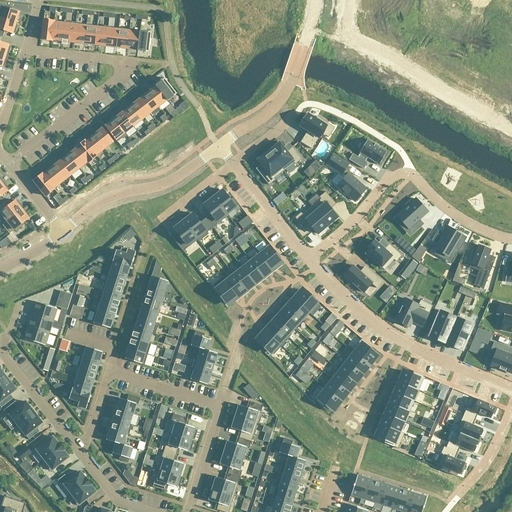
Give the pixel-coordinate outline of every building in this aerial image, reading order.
[(0,18),(16,24),(19,13),(9,10),(9,8),(3,6),(2,8),(0,7),(0,18)] [(0,37),(2,38),(4,32),(12,34),(13,33),(14,34),(16,28),(14,28),(16,24),(0,18),(0,37)] [(54,22),(43,21),(40,40),(51,42),(54,22)] [(51,42),(52,42),(52,41),(62,42),(64,24),(54,23),(54,22),(51,42)] [(62,42),(73,43),(75,26),(75,23),(65,22),(64,24),(62,42)] [(86,27),(75,26),(73,43),(84,44),(86,27)] [(96,28),(86,27),(84,44),(94,46),(96,28)] [(94,46),(105,47),(107,29),(108,27),(103,27),(103,29),(96,28),(94,46)] [(118,31),(107,29),(105,47),(116,48),(118,31)] [(129,32),(118,31),(116,48),(127,49),(129,32)] [(140,32),(139,32),(139,33),(129,32),(127,49),(137,51),(137,52),(140,32)] [(137,52),(148,53),(151,33),(140,32),(137,52)] [(0,54),(5,57),(6,53),(8,53),(10,48),(8,47),(8,46),(0,43),(0,37),(0,54)] [(176,95),(164,79),(155,86),(167,102),(168,104),(172,101),(171,99),(176,95)] [(147,93),(158,107),(166,101),(167,102),(155,86),(156,87),(147,93)] [(150,114),(158,107),(147,93),(139,100),(150,114)] [(139,100),(130,107),(141,121),(150,114),(139,100)] [(141,121),(130,107),(122,113),(133,127),(141,121)] [(122,113),(113,120),(124,134),(133,127),(122,113)] [(163,123),(168,120),(164,115),(159,119),(163,123)] [(307,115),(300,127),(307,132),(300,143),(311,150),(328,124),(316,117),(315,120),(307,115)] [(126,137),(124,134),(113,120),(104,127),(117,143),(122,139),(123,140),(126,137)] [(148,130),(151,133),(155,129),(152,125),(147,128),(148,130)] [(104,149),(113,143),(102,129),(93,136),(104,149)] [(96,156),(104,149),(93,136),(85,142),(84,141),(96,157),(96,156)] [(88,164),(96,157),(84,141),(76,148),(88,164)] [(352,154),(348,161),(363,170),(367,164),(365,162),(367,159),(378,166),(387,153),(367,141),(359,154),(360,154),(357,158),(352,154)] [(270,150),(268,152),(283,171),(294,163),(295,165),(301,160),(291,148),(286,152),(283,148),(279,144),(270,151),(270,150)] [(87,164),(88,164),(76,148),(75,148),(76,149),(68,156),(79,169),(87,163),(87,164)] [(266,154),(257,161),(261,165),(264,169),(259,174),(268,186),(274,181),(273,179),(283,171),(268,152),(266,154)] [(70,176),(79,169),(68,156),(59,162),(70,176)] [(333,156),(326,166),(341,176),(342,175),(345,178),(337,187),(355,202),(356,203),(362,197),(360,196),(366,190),(348,174),(348,175),(344,171),(348,166),(333,156)] [(321,167),(315,161),(310,166),(316,172),(321,167)] [(62,183),(70,176),(59,162),(51,169),(62,183)] [(53,189),(62,183),(51,169),(43,175),(42,175),(54,190),(53,189)] [(45,197),(54,190),(42,175),(33,182),(45,197)] [(84,177),(80,181),(84,185),(88,182),(86,179),(84,177)] [(300,194),(306,190),(302,186),(297,191),(300,194)] [(223,191),(213,198),(226,215),(238,205),(233,199),(230,201),(223,191)] [(320,200),(311,207),(327,227),(337,218),(330,210),(328,207),(334,203),(325,193),(319,198),(320,200)] [(282,202),(278,197),(273,202),(276,207),(282,202)] [(213,198),(204,206),(211,215),(218,224),(228,217),(226,215),(213,198)] [(404,210),(397,217),(408,229),(419,220),(427,212),(415,200),(412,203),(410,201),(402,208),(404,210)] [(8,207),(4,202),(0,205),(0,216),(5,223),(7,222),(22,210),(19,207),(20,206),(17,201),(16,203),(15,201),(8,207)] [(301,213),(294,218),(303,229),(308,224),(317,235),(327,227),(311,207),(302,215),(301,213)] [(21,227),(20,226),(29,219),(22,210),(7,222),(13,231),(15,230),(16,231),(21,227)] [(193,215),(183,222),(197,240),(197,241),(198,243),(208,235),(207,233),(199,223),(193,215)] [(218,224),(211,215),(205,219),(212,229),(218,224)] [(247,217),(238,224),(243,231),(253,223),(247,217)] [(207,233),(212,229),(205,219),(199,223),(207,233)] [(183,222),(174,229),(181,238),(188,248),(197,241),(197,240),(183,222)] [(436,232),(430,242),(437,245),(434,249),(447,257),(452,249),(458,252),(464,242),(458,239),(460,236),(447,228),(443,235),(436,232)] [(130,230),(123,237),(128,242),(135,235),(130,230)] [(243,235),(235,241),(241,248),(248,242),(246,240),(243,235)] [(225,237),(221,240),(225,245),(228,243),(229,242),(225,237)] [(7,238),(0,242),(0,247),(1,250),(12,244),(7,238)] [(188,248),(181,238),(175,243),(182,252),(188,248)] [(369,250),(365,254),(384,271),(393,260),(396,262),(401,256),(388,245),(385,249),(384,250),(374,242),(368,248),(369,250)] [(404,242),(400,247),(410,256),(415,251),(404,242)] [(209,250),(213,255),(216,253),(218,251),(214,246),(209,250)] [(267,246),(257,253),(271,270),(280,263),(278,261),(280,259),(274,251),(272,253),(268,247),(267,246)] [(478,246),(469,268),(479,272),(473,286),(483,290),(493,265),(486,262),(489,256),(491,251),(478,246)] [(116,251),(112,262),(130,268),(135,252),(127,250),(121,248),(120,252),(116,251)] [(418,264),(423,256),(416,252),(411,258),(418,264)] [(257,253),(249,260),(262,277),(271,270),(257,253)] [(249,260),(240,267),(254,284),(262,277),(249,260)] [(110,272),(126,278),(130,268),(112,262),(113,262),(110,272)] [(419,265),(416,271),(424,276),(428,270),(419,265)] [(344,276),(343,277),(348,282),(349,281),(363,293),(371,285),(376,289),(382,283),(367,269),(362,275),(359,273),(352,266),(344,276)] [(108,277),(110,272),(93,267),(88,270),(108,277)] [(240,267),(231,274),(233,276),(233,275),(245,290),(254,284),(240,267)] [(104,282),(123,288),(126,278),(110,272),(106,282),(104,282)] [(225,282),(237,297),(245,290),(233,275),(233,276),(225,282)] [(148,287),(164,293),(168,282),(151,277),(148,287)] [(222,278),(212,286),(215,289),(219,294),(217,296),(223,304),(223,303),(225,302),(227,304),(237,297),(225,282),(222,278)] [(101,292),(120,298),(123,288),(104,282),(101,292)] [(148,287),(144,298),(161,303),(164,293),(148,287)] [(458,293),(465,296),(467,291),(460,288),(458,293)] [(303,292),(295,300),(309,313),(308,313),(312,317),(320,308),(317,305),(312,300),(314,299),(314,298),(307,291),(306,292),(305,294),(303,292)] [(467,291),(465,296),(473,300),(475,294),(467,291)] [(98,302),(117,309),(120,298),(101,292),(98,302)] [(164,315),(167,305),(161,303),(144,298),(141,308),(158,313),(164,315)] [(295,300),(287,308),(302,321),(308,313),(309,313),(295,300)] [(405,300),(395,321),(408,328),(412,320),(415,322),(415,323),(422,327),(432,307),(420,301),(418,306),(405,300)] [(31,315),(53,322),(57,309),(35,302),(31,315)] [(94,313),(113,319),(117,309),(98,302),(98,303),(100,303),(97,313),(94,312),(94,313)] [(511,305),(500,303),(498,314),(505,316),(502,330),(511,332),(511,305)] [(79,308),(73,306),(70,313),(77,315),(79,308)] [(155,323),(158,313),(141,308),(138,318),(155,323)] [(280,316),(294,329),(302,321),(287,308),(280,316)] [(439,311),(428,337),(444,344),(456,318),(439,311)] [(110,329),(113,319),(94,313),(91,323),(110,329)] [(186,315),(178,313),(176,319),(184,321),(186,315)] [(27,327),(49,334),(53,322),(31,315),(27,327)] [(280,316),(273,324),(287,337),(294,329),(280,316)] [(138,318),(135,328),(151,334),(155,335),(158,325),(155,323),(138,318)] [(456,318),(444,344),(461,351),(472,325),(456,318)] [(273,324),(266,332),(281,347),(289,338),(287,337),(273,324)] [(49,334),(27,327),(23,340),(45,347),(49,334)] [(131,339),(148,344),(151,334),(135,328),(134,329),(131,339)] [(481,344),(484,345),(486,340),(489,341),(491,335),(478,329),(473,340),(468,352),(476,355),(481,344)] [(198,348),(208,351),(211,341),(203,338),(204,335),(195,332),(190,347),(198,349),(198,348)] [(266,332),(258,341),(260,343),(258,345),(265,352),(266,352),(267,350),(272,354),(273,356),(281,347),(266,332)] [(150,345),(148,344),(131,339),(128,349),(147,355),(150,345)] [(68,342),(62,340),(58,351),(62,352),(65,353),(68,342)] [(361,340),(351,352),(367,364),(375,355),(370,351),(371,349),(372,348),(361,340)] [(511,349),(493,343),(490,352),(495,354),(491,366),(499,369),(498,370),(505,372),(505,371),(511,373),(511,357),(510,357),(511,354),(511,353),(511,349)] [(80,358),(99,364),(103,353),(86,348),(82,358),(80,357),(80,358)] [(195,358),(214,365),(217,354),(208,351),(198,348),(198,349),(200,350),(197,359),(195,358)] [(125,360),(144,366),(147,355),(128,349),(125,360)] [(310,357),(316,362),(320,356),(314,351),(310,357)] [(351,352),(344,361),(360,373),(367,364),(351,352)] [(178,353),(176,359),(182,362),(184,355),(183,355),(178,353)] [(45,358),(41,370),(48,372),(51,360),(45,358)] [(77,368),(96,374),(99,364),(80,358),(77,368)] [(191,369),(210,375),(214,365),(195,358),(191,369)] [(61,363),(55,361),(52,370),(58,372),(61,363)] [(344,361),(337,370),(353,382),(360,373),(344,361)] [(305,364),(300,369),(306,373),(310,368),(305,364)] [(76,379),(93,384),(96,374),(77,368),(79,369),(76,379)] [(191,369),(188,380),(207,386),(210,375),(191,369)] [(337,370),(330,379),(346,391),(353,382),(337,370)] [(52,371),(50,377),(59,380),(60,374),(52,371)] [(405,373),(400,384),(419,392),(423,393),(427,384),(421,381),(423,376),(413,372),(412,374),(411,376),(405,373)] [(71,389),(90,395),(90,394),(93,384),(76,379),(73,389),(71,388),(71,389)] [(330,379),(323,388),(339,400),(346,391),(330,379)] [(8,380),(0,386),(0,407),(1,409),(13,399),(10,395),(15,390),(10,384),(10,383),(8,380)] [(55,390),(58,395),(61,386),(56,384),(52,387),(55,390)] [(400,384),(396,394),(412,401),(415,402),(419,392),(400,384)] [(440,385),(437,390),(446,394),(449,389),(440,385)] [(325,389),(316,401),(324,407),(324,406),(325,405),(332,409),(339,400),(323,388),(325,389)] [(71,389),(67,399),(74,401),(73,405),(77,406),(77,407),(85,410),(90,395),(71,389)] [(396,394),(392,405),(415,415),(415,414),(408,411),(412,401),(396,394)] [(455,397),(450,394),(445,405),(451,408),(455,397)] [(136,404),(136,405),(137,406),(140,399),(128,395),(126,401),(136,404)] [(119,399),(116,410),(132,415),(136,405),(136,404),(126,401),(119,399)] [(467,408),(464,415),(475,420),(477,414),(490,419),(492,415),(494,416),(497,409),(475,399),(471,410),(467,408)] [(17,426),(18,426),(34,413),(25,403),(19,407),(17,404),(5,413),(16,427),(17,426)] [(235,418),(256,424),(262,406),(250,403),(248,409),(238,406),(238,408),(236,407),(233,416),(235,417),(235,418)] [(392,405),(387,415),(403,422),(406,423),(408,418),(413,420),(415,415),(392,405)] [(451,410),(445,407),(441,417),(447,419),(451,410)] [(112,420),(129,425),(132,415),(116,410),(112,420)] [(34,413),(18,426),(29,440),(39,432),(36,428),(41,423),(36,417),(34,413)] [(435,420),(437,417),(431,414),(428,421),(434,423),(435,420)] [(169,433),(191,440),(191,439),(193,440),(196,431),(194,431),(195,428),(185,425),(187,419),(173,415),(171,422),(173,422),(169,433)] [(387,415),(383,426),(404,435),(404,434),(399,432),(403,422),(387,415)] [(464,415),(456,432),(477,442),(479,437),(481,438),(484,431),(472,426),(475,420),(464,415)] [(239,439),(251,442),(256,424),(235,418),(234,418),(232,418),(229,427),(232,427),(231,429),(241,433),(239,439)] [(109,431),(126,436),(128,437),(131,426),(129,425),(112,420),(109,431)] [(152,421),(146,420),(143,429),(149,431),(152,421)] [(383,426),(378,437),(385,440),(384,442),(384,443),(397,449),(404,435),(383,426)] [(123,446),(126,436),(109,431),(106,441),(115,444),(123,446)] [(443,448),(457,454),(459,448),(474,454),(477,447),(475,446),(477,442),(456,432),(456,433),(458,434),(453,444),(448,442),(446,448),(443,448)] [(163,451),(175,455),(177,449),(187,452),(188,450),(190,451),(193,442),(191,441),(191,440),(169,433),(165,448),(163,451)] [(60,448),(52,438),(34,452),(42,462),(60,448)] [(223,454),(242,460),(246,448),(249,449),(251,442),(239,439),(237,445),(227,442),(226,444),(224,443),(221,452),(224,452),(223,454)] [(288,456),(296,458),(299,448),(291,446),(292,442),(283,439),(279,454),(288,457),(288,456)] [(415,454),(414,456),(422,460),(428,445),(420,442),(419,444),(423,451),(415,454)] [(143,452),(145,445),(139,443),(137,450),(143,452)] [(132,448),(123,446),(115,444),(112,454),(120,457),(119,460),(128,463),(132,448)] [(31,453),(26,448),(17,455),(21,461),(31,453)] [(68,458),(60,448),(42,462),(50,472),(68,458)] [(442,455),(437,466),(442,468),(441,470),(449,474),(450,471),(457,474),(459,475),(461,471),(463,472),(466,465),(464,464),(454,459),(457,454),(443,448),(440,454),(442,455)] [(158,469),(179,476),(183,464),(173,461),(175,455),(163,451),(158,469)] [(227,475),(239,478),(241,472),(239,471),(242,460),(223,454),(220,465),(229,469),(227,475)] [(285,467),(302,472),(305,461),(296,458),(288,456),(288,457),(285,467)] [(279,477),(299,483),(302,472),(285,467),(282,465),(278,476),(279,477)] [(179,476),(158,469),(152,488),(164,491),(166,485),(176,488),(176,486),(179,487),(181,478),(179,477),(179,476)] [(57,481),(69,496),(87,482),(79,473),(68,481),(64,476),(57,481)] [(212,490),(234,496),(239,478),(227,475),(225,481),(216,478),(212,490)] [(353,487),(350,496),(360,499),(359,504),(363,506),(365,501),(371,480),(357,476),(354,485),(353,487)] [(40,482),(37,484),(41,489),(50,482),(46,477),(40,482)] [(276,487),(295,493),(299,483),(279,477),(276,487)] [(371,480),(365,501),(374,504),(372,510),(376,511),(385,485),(371,480)] [(87,482),(69,496),(77,506),(95,492),(87,482)] [(385,485),(376,511),(379,511),(380,511),(382,506),(392,509),(398,489),(385,485)] [(275,498),(292,503),(295,493),(276,487),(273,497),(275,498)] [(398,489),(392,509),(400,511),(406,511),(412,493),(398,489)] [(228,511),(234,496),(212,490),(208,501),(218,505),(216,511),(219,511),(228,511)] [(412,493),(406,511),(421,511),(423,509),(424,507),(423,507),(426,498),(412,493)] [(22,511),(25,504),(4,497),(1,508),(4,509),(3,511),(22,511)] [(272,508),(284,511),(289,511),(291,508),(291,507),(292,503),(275,498),(272,508)]
